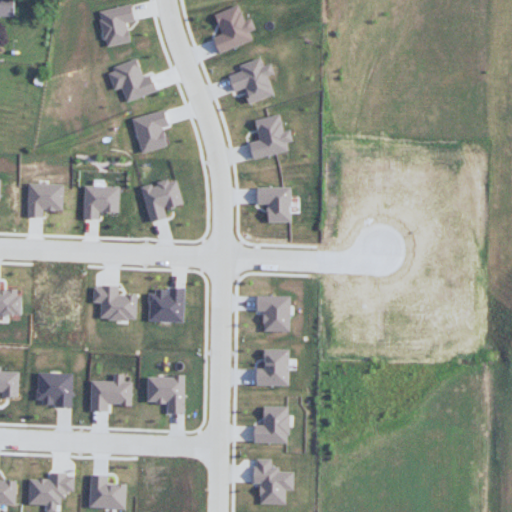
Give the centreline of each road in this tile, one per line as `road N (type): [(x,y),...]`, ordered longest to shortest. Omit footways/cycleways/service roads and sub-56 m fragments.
road 1 (residential): [(166,0),(222,198),(217,511)]
road 2 (residential): [(0,245),(379,258)]
road 3 (residential): [(219,449),(0,439)]
